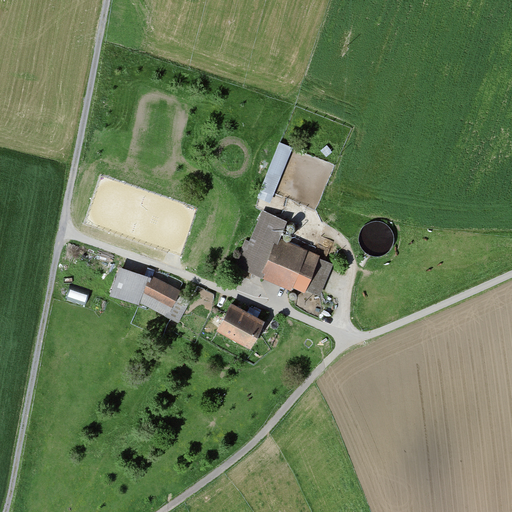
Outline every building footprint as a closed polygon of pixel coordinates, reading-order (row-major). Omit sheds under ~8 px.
[(292,147),(280,142),(259,196),(270,201),(292,147)] [(319,292),(332,263),(305,252),(304,255),(277,243),(287,220),(265,211),(251,242),(247,240),(239,258),(247,262),(245,267),(254,271),(256,265),(293,281),(319,292)] [(293,222),(291,221),(290,221),(288,222),(287,224),(287,225),(287,227),(288,228),(289,230),(291,230),(292,230),(294,229),(295,228),(295,226),(295,224),(294,223),(293,222)] [(289,230),(288,230),(286,230),(284,231),(283,232),(283,234),(283,236),(284,237),(285,238),(287,239),(289,239),(290,238),(291,236),(292,235),(292,233),(291,231),(289,230)] [(247,262),(239,258),(236,265),(290,288),(293,281),(256,265),(254,271),(245,267),(247,262)] [(145,290),(151,277),(121,268),(113,292),(140,300),(166,314),(171,304),(145,290)] [(178,291),(151,277),(145,290),(171,304),(166,314),(172,317),(183,297),(177,294),(178,291)] [(89,294),(91,289),(74,284),(72,289),(89,294)] [(87,303),(89,294),(71,290),(69,299),(87,303)] [(188,299),(183,297),(172,317),(178,320),(188,299)] [(249,344),(262,319),(257,317),(252,314),(243,309),(232,303),(219,328),(230,334),(249,344)] [(255,307),(252,314),(257,317),(261,309),(255,307)]
